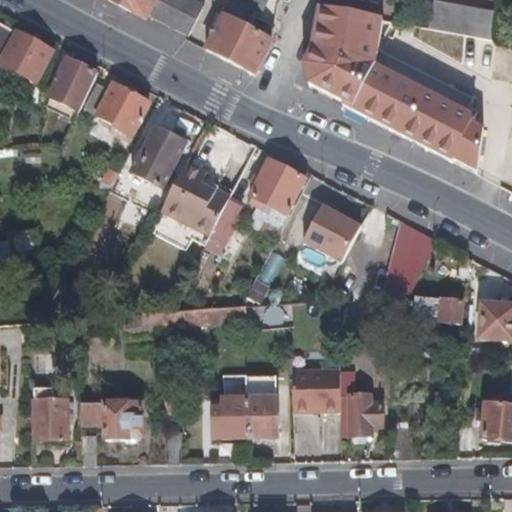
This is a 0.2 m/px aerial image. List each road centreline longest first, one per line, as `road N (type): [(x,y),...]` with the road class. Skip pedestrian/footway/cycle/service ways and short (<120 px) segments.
road 1 (residential): [(511,483),(0,497)]
road 2 (secondary): [(274,126),(30,0)]
road 3 (secondary): [(511,233),(274,126)]
road 4 (residential): [(274,126),(297,0)]
